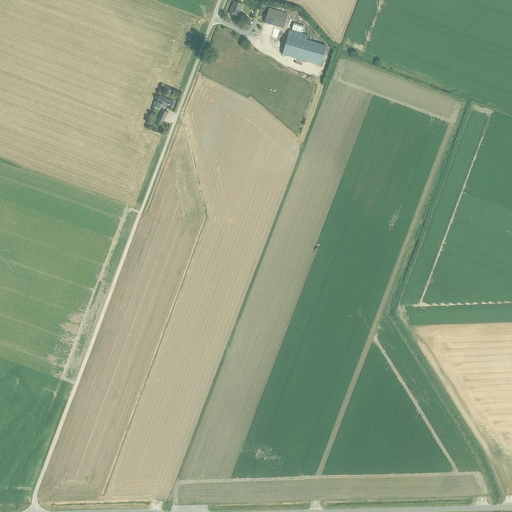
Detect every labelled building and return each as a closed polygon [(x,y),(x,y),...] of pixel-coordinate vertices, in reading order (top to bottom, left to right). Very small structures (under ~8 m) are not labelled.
[(243,5),(234,2),(229,14),(234,16),(235,13),(239,15),(243,5)] [(283,29),(288,14),(268,9),(264,23),(283,29)] [(294,23),(292,30),(301,33),(303,26),(294,23)] [(309,36),(289,30),(282,55),(321,66),(326,46),(307,41),(309,36)] [(293,91),(290,101),(295,102),(299,103),(304,105),(309,106),(312,97),(313,92),(316,82),(311,81),(306,79),(297,77),(294,86),(293,91)] [(160,96),(157,102),(161,104),(161,106),(170,110),(174,103),(160,96)] [(163,110),(158,119),(164,122),(168,113),(163,110)]
